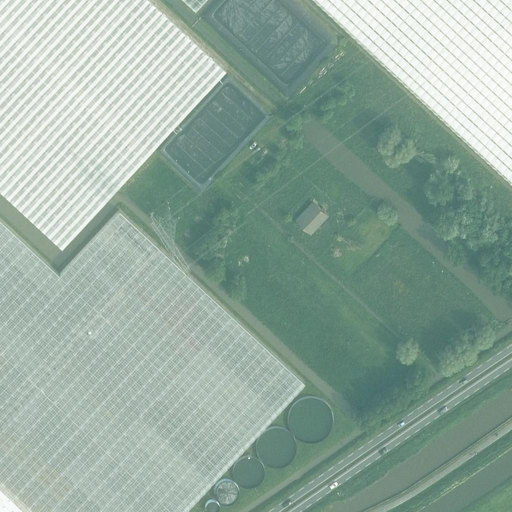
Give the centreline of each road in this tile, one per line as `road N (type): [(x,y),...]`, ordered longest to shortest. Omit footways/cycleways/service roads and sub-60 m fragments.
road 1 (primary): [(511,349),(276,511)]
road 2 (primary): [(296,511),(511,364)]
road 3 (unclassified): [(281,115),(156,0)]
